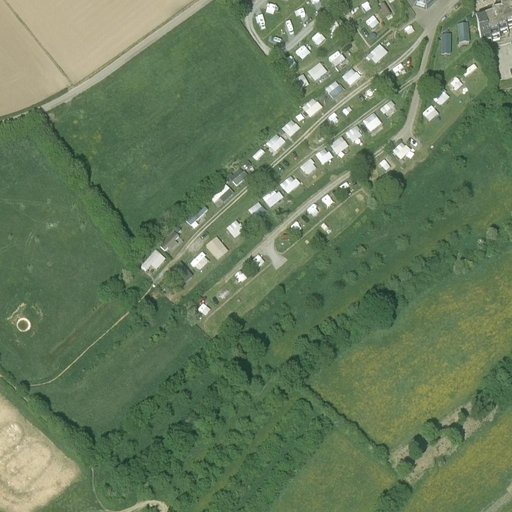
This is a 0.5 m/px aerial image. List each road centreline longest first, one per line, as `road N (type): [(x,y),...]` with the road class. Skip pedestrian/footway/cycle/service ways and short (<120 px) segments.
road 1 (track): [(452,0),(160,278)]
road 2 (track): [(424,33),(428,49),(407,128),(256,254)]
road 3 (unclassified): [(0,125),(81,89),(206,0)]
